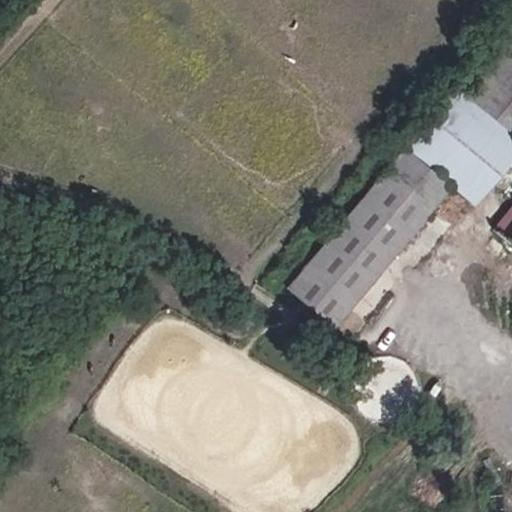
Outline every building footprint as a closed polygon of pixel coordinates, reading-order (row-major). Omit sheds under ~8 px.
[(511,106),(511,64),(491,89),(511,106)] [(511,106),(491,89),(477,78),(427,137),(471,174),(496,196),(488,204),(511,222),(511,227),(467,287),(510,321),(511,318),(511,106)] [(471,174),(427,137),(408,161),(452,197),(471,174)] [(353,315),(452,197),(408,161),(309,279),(353,315)] [(439,265),(467,287),(511,227),(511,222),(488,204),(439,265)]
